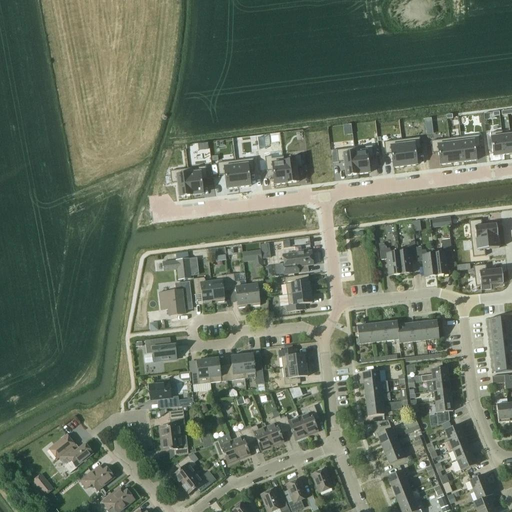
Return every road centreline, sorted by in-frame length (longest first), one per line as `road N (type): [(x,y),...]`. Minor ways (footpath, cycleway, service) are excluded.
road 1 (unknown): [(313,195),(325,139),(511,111)]
road 2 (residential): [(325,194),(124,219)]
road 3 (residential): [(511,169),(325,194)]
road 4 (residential): [(168,511),(118,450),(115,417),(141,415),(145,454)]
road 5 (residential): [(511,456),(495,454),(473,403),(460,300)]
road 6 (residential): [(196,511),(230,484),(336,444)]
road 7 (residential): [(340,308),(427,293),(460,300)]
